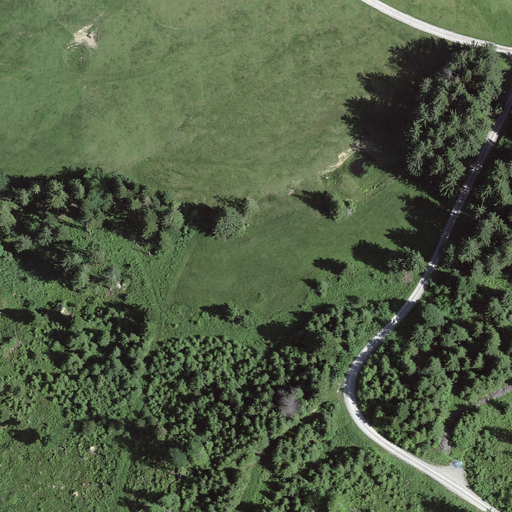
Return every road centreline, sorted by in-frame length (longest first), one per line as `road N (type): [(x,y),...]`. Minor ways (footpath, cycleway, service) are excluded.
road 1 (track): [(493,511),(369,432),(348,394),(359,358),(429,275),(511,92)]
road 2 (track): [(511,48),(396,0)]
